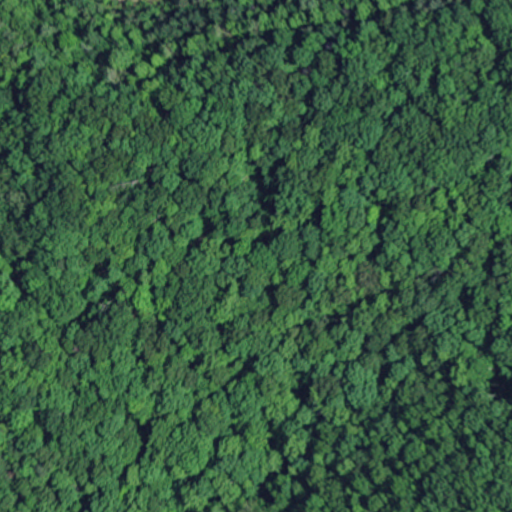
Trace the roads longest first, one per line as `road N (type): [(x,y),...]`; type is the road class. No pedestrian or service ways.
road 1 (track): [(137,511),(321,350),(418,293),(464,305),(499,354)]
road 2 (track): [(499,354),(494,472),(484,511)]
